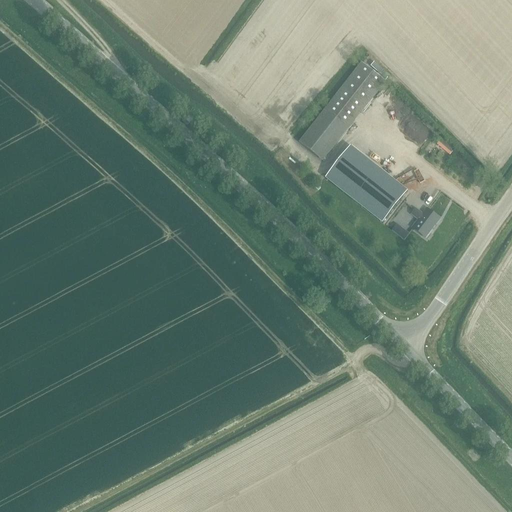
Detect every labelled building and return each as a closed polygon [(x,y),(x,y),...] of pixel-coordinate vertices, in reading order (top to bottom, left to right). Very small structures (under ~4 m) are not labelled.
[(323,162),(348,129),(354,121),(360,114),(385,82),(361,63),(324,111),(299,143),(323,162)] [(375,63),(371,67),(380,75),(383,71),(375,63)] [(406,102),(399,112),(406,117),(413,106),(406,102)] [(416,123),(421,115),(415,112),(410,120),(416,123)] [(440,141),(437,145),(450,156),(453,152),(440,141)] [(352,149),(328,180),(326,178),(325,179),(383,224),(408,192),(350,147),(350,148),(352,149)] [(416,209),(411,216),(418,221),(412,228),(425,238),(439,219),(426,209),(423,214),(416,209)]
